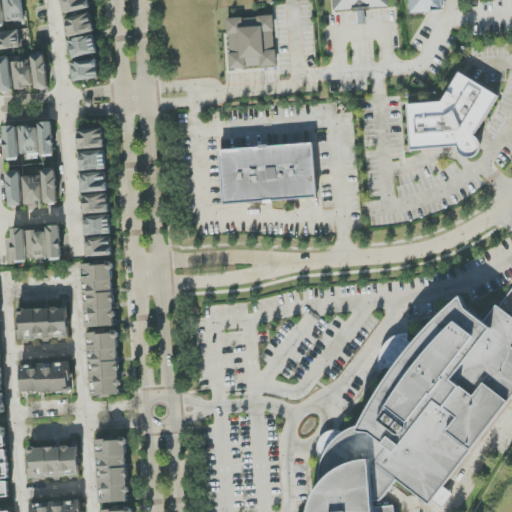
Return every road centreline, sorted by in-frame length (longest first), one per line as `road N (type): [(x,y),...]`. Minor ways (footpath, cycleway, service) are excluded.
road 1 (tertiary): [(116,0),(151,407)]
road 2 (tertiary): [(169,404),(143,0)]
road 3 (residential): [(511,203),(431,249),(294,266)]
road 4 (residential): [(294,266),(135,266)]
road 5 (residential): [(138,290),(294,266)]
